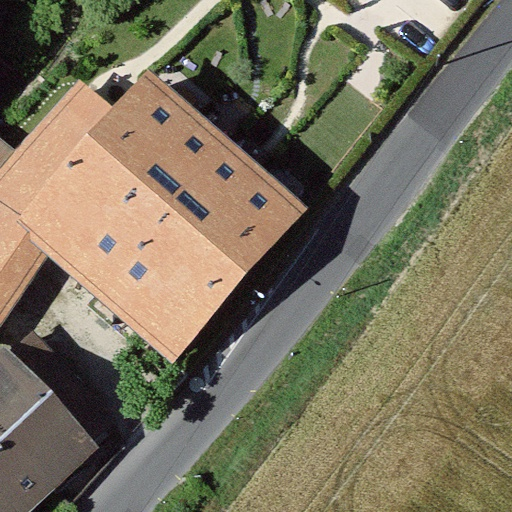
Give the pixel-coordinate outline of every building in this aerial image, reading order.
[(150,93),(118,127),(22,234),(46,255),(172,363),(299,219),(150,93)] [(80,98),(19,164),(0,186),(0,321),(46,255),(22,234),(118,127),(80,98)] [(0,186),(19,164),(0,146),(0,186)] [(33,341),(4,369),(86,455),(115,427),(33,341)] [(4,369),(0,372),(0,511),(25,511),(86,455),(4,369)]
